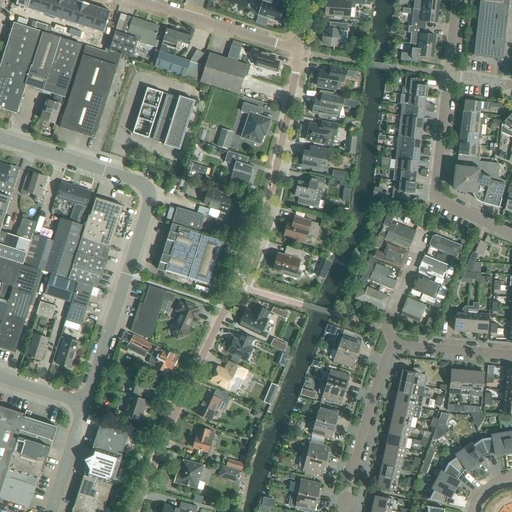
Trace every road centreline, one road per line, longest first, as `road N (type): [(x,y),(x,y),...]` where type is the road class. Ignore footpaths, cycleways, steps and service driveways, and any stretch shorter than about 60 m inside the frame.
road 1 (residential): [(134,511),(252,249),(297,49)]
road 2 (residential): [(83,406),(148,194),(136,183),(0,138)]
road 3 (residential): [(511,233),(449,208),(440,196),(448,78)]
road 4 (residential): [(344,511),(387,349)]
road 5 (residential): [(138,0),(297,49)]
road 6 (residential): [(511,359),(387,349)]
